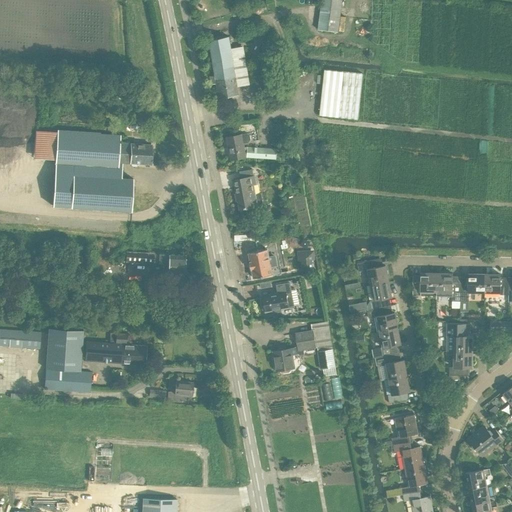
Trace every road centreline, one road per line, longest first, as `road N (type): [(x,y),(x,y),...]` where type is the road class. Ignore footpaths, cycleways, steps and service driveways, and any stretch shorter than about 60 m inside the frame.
road 1 (secondary): [(263,511),(163,0)]
road 2 (residential): [(459,418),(423,398),(399,266),(511,262)]
road 3 (track): [(203,507),(205,449),(96,443)]
road 4 (track): [(301,380),(324,511)]
